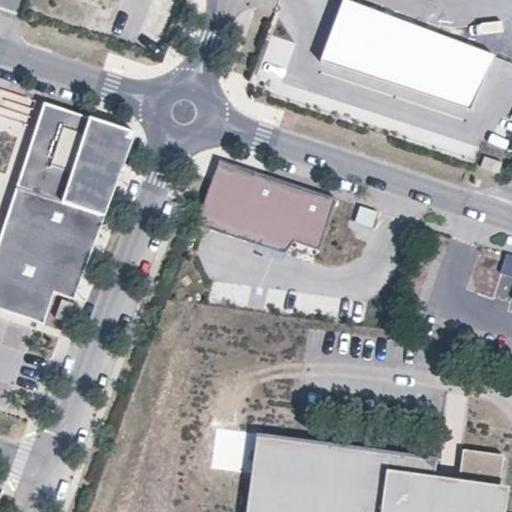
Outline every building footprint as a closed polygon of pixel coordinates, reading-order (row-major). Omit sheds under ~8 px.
[(495,56),(344,0),(343,0),(321,62),(472,119),(495,56)] [(74,300),(136,133),(44,103),(0,236),(0,308),(43,324),(55,293),(74,300)] [(499,173),(502,163),(484,157),(481,167),(499,173)] [(336,199),(220,160),(195,225),(285,255),(294,242),(319,251),(336,199)] [(373,228),(378,212),(360,207),(355,222),(373,228)] [(511,277),(511,256),(507,255),(501,273),(511,277)] [(66,322),(73,304),(62,300),(55,318),(66,322)] [(500,511),(504,486),(495,485),(500,454),(456,448),(452,478),(429,474),(432,455),(251,431),(239,511),(500,511)]
